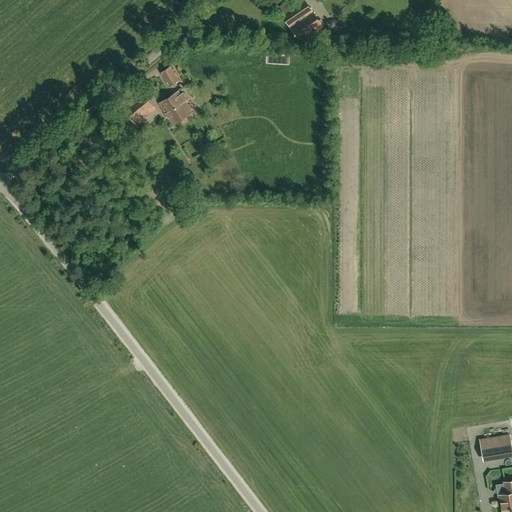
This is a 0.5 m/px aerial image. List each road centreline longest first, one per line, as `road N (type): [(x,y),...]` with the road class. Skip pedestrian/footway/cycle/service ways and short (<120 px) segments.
road 1 (unclassified): [(258,511),(1,185)]
road 2 (unclassified): [(1,185),(219,0)]
